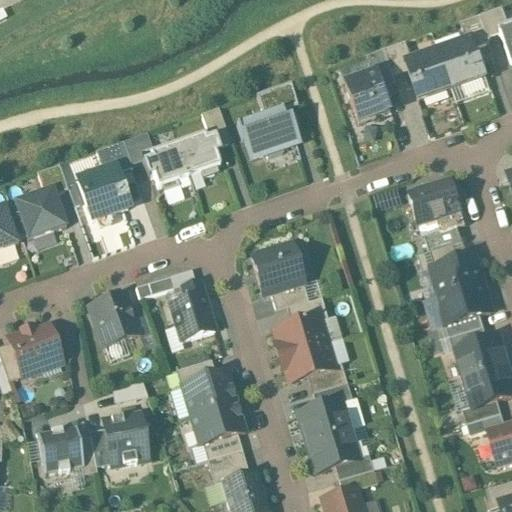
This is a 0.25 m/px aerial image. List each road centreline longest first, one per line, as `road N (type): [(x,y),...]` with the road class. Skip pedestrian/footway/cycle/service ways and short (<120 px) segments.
road 1 (residential): [(299,511),(220,231)]
road 2 (residential): [(469,143),(220,231)]
road 3 (residential): [(220,231),(64,288)]
road 4 (residential): [(511,284),(469,143)]
